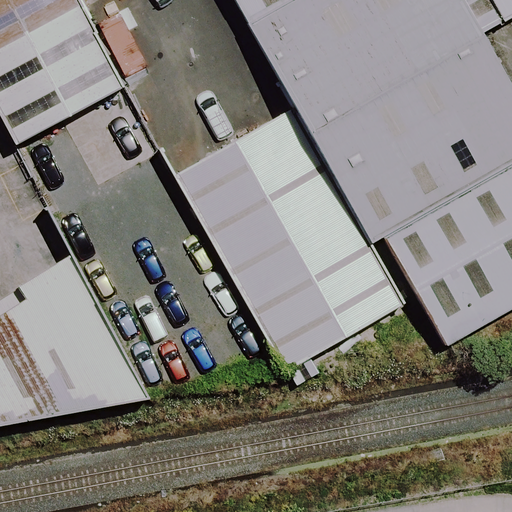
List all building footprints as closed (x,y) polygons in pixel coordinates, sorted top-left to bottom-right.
[(0,0),(0,47),(59,18),(48,0),(0,0)] [(511,169),(511,162),(444,29),(501,0),(214,0),(273,115),(343,254),(511,169)] [(273,115),(148,177),(251,380),(375,317),(343,254),(273,115)] [(511,169),(343,254),(375,317),(390,346),(511,285),(511,169)] [(76,257),(0,301),(0,418),(153,385),(76,257)]
